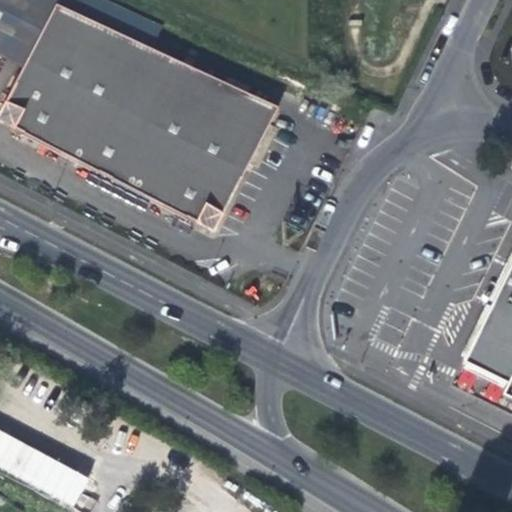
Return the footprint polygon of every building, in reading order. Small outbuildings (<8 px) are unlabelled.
[(30,0),(0,0),(0,56),(1,57),(30,0)] [(22,68),(54,8),(58,0),(30,0),(1,57),(22,68)] [(11,132),(195,227),(221,218),(275,112),(54,8),(22,68),(4,105),(11,132)] [(0,112),(0,125),(11,132),(4,105),(0,112)] [(212,236),(221,218),(195,227),(212,236)] [(488,305),(511,256),(511,254),(509,253),(484,303),(488,305)] [(511,256),(488,305),(485,310),(459,361),(457,366),(459,367),(499,388),(501,388),(495,399),(511,407),(511,256)] [(459,361),(485,310),(482,308),(456,360),(459,361)] [(457,371),(497,392),(499,388),(459,367),(457,371)] [(0,431),(0,468),(75,505),(90,474),(0,431)]
